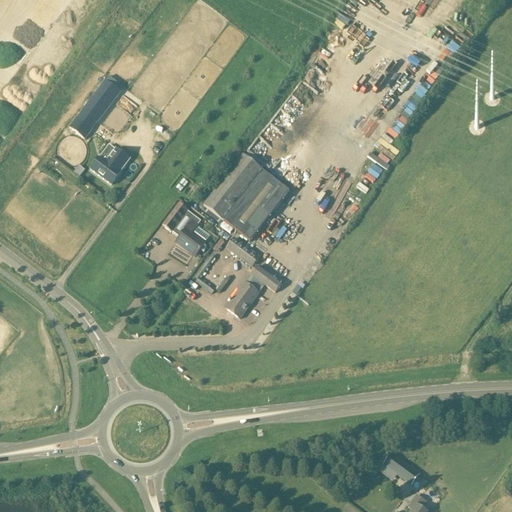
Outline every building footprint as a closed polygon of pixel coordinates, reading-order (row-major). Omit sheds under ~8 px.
[(431,71),(439,77),(445,67),(437,62),(431,71)] [(105,82),(82,112),(89,117),(97,123),(97,124),(120,94),(105,82)] [(83,149),(88,142),(80,138),(76,143),(83,149)] [(132,158),(117,148),(97,175),(110,185),(132,158)] [(243,156),(205,205),(203,207),(250,244),(289,194),(243,156)] [(171,234),(188,211),(179,205),(162,227),(171,234)] [(192,223),(176,244),(184,249),(185,248),(196,256),(205,243),(193,234),(198,227),(192,223)] [(234,239),(227,249),(252,268),(259,258),(234,239)] [(214,251),(217,253),(224,244),(221,241),(214,251)] [(193,281),(196,284),(212,296),(215,292),(199,281),(215,259),(211,257),(193,281)] [(257,268),(245,284),(225,310),(240,321),(259,295),(258,295),(265,286),(275,294),(281,286),(257,268)] [(383,467),(411,488),(420,476),(391,455),(383,467)] [(410,504),(416,507),(412,511),(424,511),(422,510),(427,503),(425,502),(429,496),(421,491),(417,496),(416,495),(410,504)]
